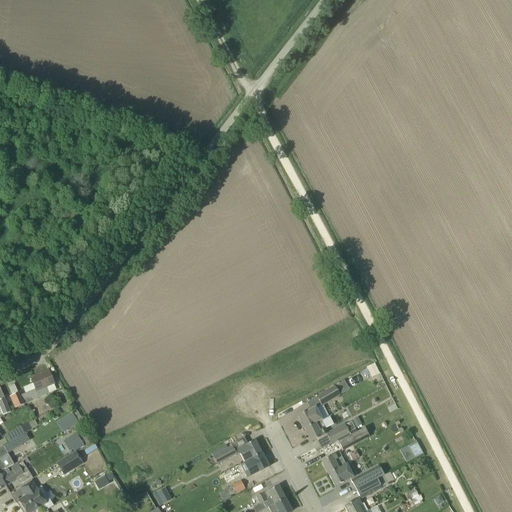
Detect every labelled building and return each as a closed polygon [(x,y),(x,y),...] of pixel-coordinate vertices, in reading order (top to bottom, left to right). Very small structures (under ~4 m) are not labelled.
[(373,377),(381,373),(376,363),(368,367),(373,377)] [(52,380),(48,371),(30,378),(35,390),(21,396),(19,393),(10,397),(15,408),(30,402),(46,394),(45,391),(48,390),(46,388),(54,384),(52,380)] [(317,397),(322,404),(323,406),(340,396),(339,395),(349,390),(344,381),(334,387),(317,397)] [(10,413),(4,399),(0,400),(0,408),(3,416),(10,413)] [(307,412),(298,416),(301,422),(300,424),(302,427),(303,427),(304,429),(328,417),(323,406),(322,404),(311,409),(307,412)] [(72,414),(62,420),(67,429),(78,423),(72,414)] [(304,429),(311,442),(324,435),(326,434),(327,433),(325,429),(333,424),(329,417),(328,417),(304,429)] [(3,437),(8,443),(25,433),(32,430),(28,422),(21,426),(3,437)] [(332,444),(343,439),(350,435),(349,434),(355,431),(350,422),(345,425),(344,424),(327,433),(326,434),(332,444)] [(93,442),(82,423),(76,426),(87,446),(93,442)] [(364,429),(338,442),(342,451),(369,438),(364,429)] [(8,443),(0,448),(0,472),(13,464),(7,454),(29,441),(25,433),(8,443)] [(76,435),(67,440),(73,451),(74,453),(84,447),(76,435)] [(254,441),(237,450),(244,463),(251,459),(261,454),(254,441)] [(416,441),(408,446),(415,459),(423,454),(416,441)] [(222,451),(212,457),(217,464),(217,465),(235,455),(236,455),(231,447),(222,451)] [(338,469),(346,465),(345,465),(339,452),(321,462),(328,474),(338,469)] [(76,453),(56,465),(64,477),(83,465),(76,453)] [(244,463),(240,465),(246,478),(252,475),(259,472),(268,467),(261,454),(251,459),(244,463)] [(347,455),(342,458),(346,464),(351,462),(347,455)] [(0,472),(0,490),(17,479),(21,486),(33,479),(22,462),(11,469),(12,472),(10,473),(8,469),(14,465),(13,464),(0,472)] [(328,474),(334,487),(357,475),(353,469),(349,471),(346,465),(345,465),(346,465),(338,469),(328,474)] [(378,467),(351,481),(356,490),(376,479),(383,476),(378,467)] [(225,485),(240,478),(235,468),(220,475),(225,485)] [(376,479),(356,490),(360,499),(381,489),(376,479)] [(395,489),(400,487),(396,479),(392,482),(395,489)] [(245,490),(240,481),(231,486),(232,487),(227,490),(230,497),(235,494),(235,495),(245,490)] [(25,497),(18,501),(24,511),(32,511),(36,510),(44,505),(47,509),(53,506),(51,501),(54,498),(50,491),(46,494),(41,486),(37,489),(36,489),(31,482),(28,484),(20,489),(25,497)] [(284,499),(278,486),(256,497),(259,505),(265,502),(268,508),(284,499)] [(165,490),(157,494),(163,505),(171,501),(165,490)] [(439,497),(434,501),(437,505),(439,506),(443,503),(439,497)] [(268,508),(269,511),(291,511),(284,499),(268,508)] [(117,511),(123,511),(135,505),(132,500),(116,510),(117,511)] [(347,511),(365,511),(366,511),(362,504),(361,505),(358,500),(345,507),(347,511)]
